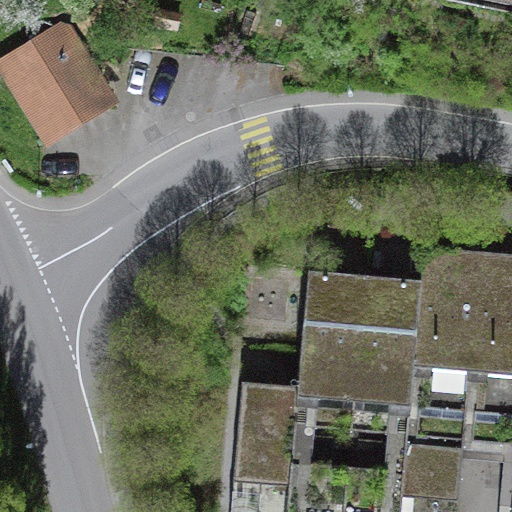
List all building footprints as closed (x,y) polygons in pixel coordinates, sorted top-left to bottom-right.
[(178,0),(141,0),(127,40),(160,52),(163,44),(178,0)] [(178,0),(163,44),(192,55),(195,47),(211,0),(178,0)] [(211,0),(195,47),(222,57),(224,52),(242,0),(211,0)] [(242,0),(224,52),(252,62),(254,54),(272,0),(242,0)] [(272,0),(254,54),(285,65),(307,0),(272,0)] [(65,20),(0,60),(0,71),(47,146),(117,103),(65,20)] [(511,511),(511,253),(422,245),(419,279),(309,269),(297,385),(242,380),(231,511),(457,511),(464,438),(511,441),(511,511)]
